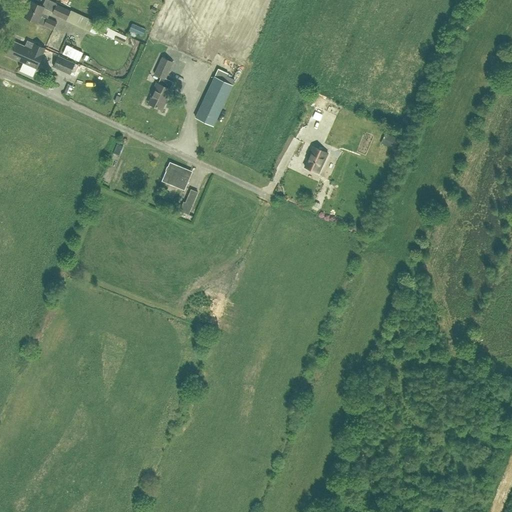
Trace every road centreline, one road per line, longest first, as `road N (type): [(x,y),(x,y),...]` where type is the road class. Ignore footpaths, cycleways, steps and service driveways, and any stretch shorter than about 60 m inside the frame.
road 1 (unknown): [(0,74),(187,159)]
road 2 (unknown): [(188,91),(187,159),(258,192),(284,181)]
